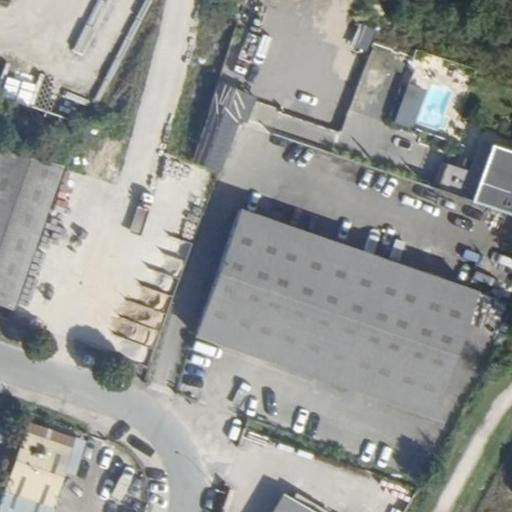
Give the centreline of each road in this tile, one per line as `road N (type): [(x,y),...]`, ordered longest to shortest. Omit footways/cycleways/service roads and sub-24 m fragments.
road 1 (unknown): [(57,382),(142,162),(193,0)]
road 2 (unknown): [(158,424),(205,249),(256,151)]
road 3 (residential): [(187,511),(185,467),(158,424),(0,361)]
road 4 (unknown): [(256,151),(443,239)]
road 5 (unknown): [(256,151),(279,98),(299,77),(396,103)]
